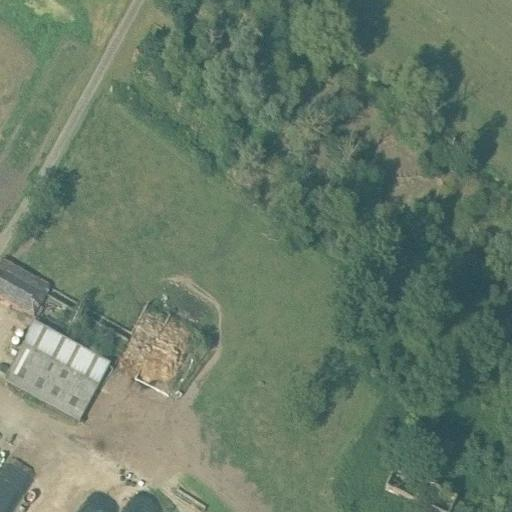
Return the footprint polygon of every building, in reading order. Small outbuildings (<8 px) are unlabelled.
[(39,281),(5,262),(0,269),(0,302),(20,314),(39,281)] [(39,281),(20,314),(32,321),(46,296),(51,288),(39,281)] [(129,344),(46,296),(32,321),(31,323),(34,325),(110,369),(114,371),(129,344)] [(110,369),(34,325),(21,347),(98,391),(110,369)] [(98,391),(21,347),(4,376),(81,420),(98,391)] [(0,511),(10,511),(14,505),(0,497),(0,511)] [(423,511),(442,511),(446,507),(432,498),(423,511)]
